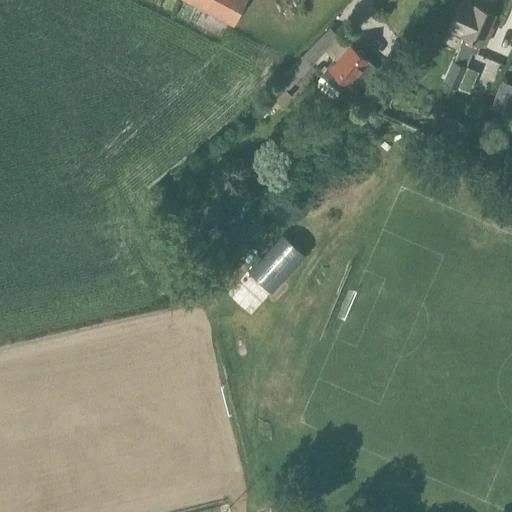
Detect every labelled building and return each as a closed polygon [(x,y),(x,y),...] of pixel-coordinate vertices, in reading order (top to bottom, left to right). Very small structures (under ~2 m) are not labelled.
[(246,0),(185,0),(234,25),(246,0)] [(473,6),(461,1),(448,29),(463,36),(458,46),(460,47),(453,61),(452,60),(443,81),(457,88),(466,67),(465,67),(472,52),(476,54),(480,44),(485,45),(492,28),(489,27),(495,15),(473,5),(473,6)] [(333,59),(320,75),(313,84),(334,101),(347,85),(348,85),(348,84),(357,92),(376,68),(367,61),(368,60),(365,58),(365,55),(360,51),(357,51),(349,45),(336,60),(333,59)] [(311,65),(302,57),(277,83),(286,91),(311,65)] [(507,116),(511,103),(511,85),(501,80),(489,108),(507,116)] [(433,138),(452,146),(460,127),(441,119),(433,138)] [(305,256),(280,232),(246,269),(272,293),(305,256)]
